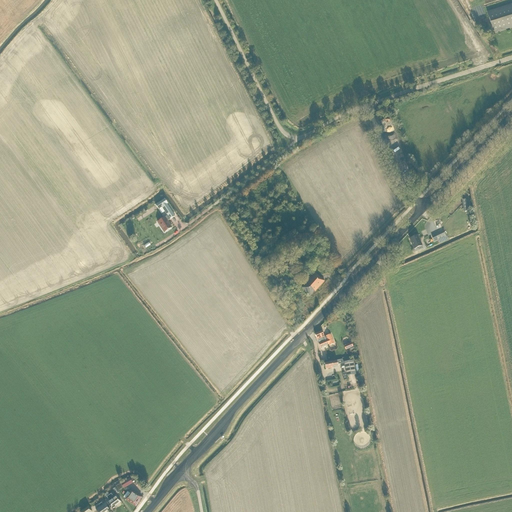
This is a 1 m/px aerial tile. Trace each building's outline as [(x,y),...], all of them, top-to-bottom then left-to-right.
[(511,3),(487,12),(494,33),(511,27),(511,3)] [(170,220),(174,216),(166,204),(167,204),(164,199),(155,205),(158,210),(162,208),(167,216),(169,219),(170,220)] [(167,221),(169,219),(167,216),(157,222),(164,232),(171,227),(167,221)] [(422,246),(417,236),(409,239),(414,249),(422,246)] [(306,284),(302,288),(305,291),(305,292),(307,293),(308,293),(310,296),(314,291),(315,292),(324,281),(315,273),(306,283),(306,284)] [(318,343),(320,348),(329,344),(329,346),(334,344),(330,334),(325,336),(326,337),(324,338),(322,331),(314,334),(317,341),(320,340),(321,342),(318,343)] [(340,360),(338,360),(337,361),(324,363),(326,369),(333,368),(333,366),(337,365),(339,364),(342,364),(341,360),(340,360)] [(352,361),(343,363),(346,376),(355,375),(352,361)] [(121,484),(124,489),(132,483),(129,478),(121,484)] [(142,498),(131,490),(125,500),(135,507),(142,498)] [(109,496),(111,498),(116,506),(121,502),(116,495),(113,497),(111,494),(109,496)] [(109,501),(106,502),(111,509),(116,506),(111,498),(109,496),(106,497),(107,499),(109,501)] [(103,505),(101,503),(99,505),(100,507),(96,510),(97,511),(107,511),(110,510),(105,503),(103,505)]
